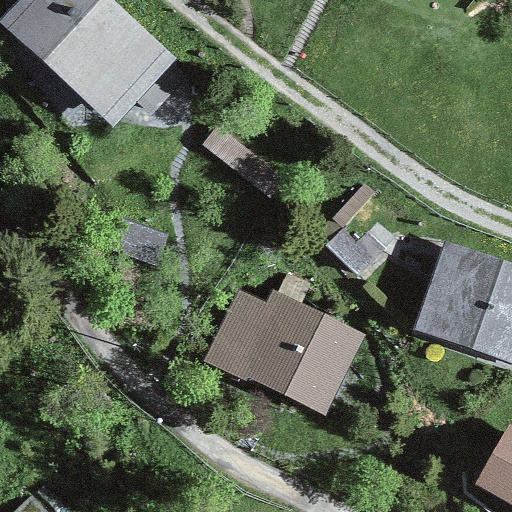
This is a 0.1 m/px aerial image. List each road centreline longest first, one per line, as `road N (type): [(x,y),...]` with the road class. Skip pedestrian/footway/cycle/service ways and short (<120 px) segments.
road 1 (track): [(0,239),(146,405),(221,461),(322,511)]
road 2 (track): [(511,239),(445,210),(174,0)]
